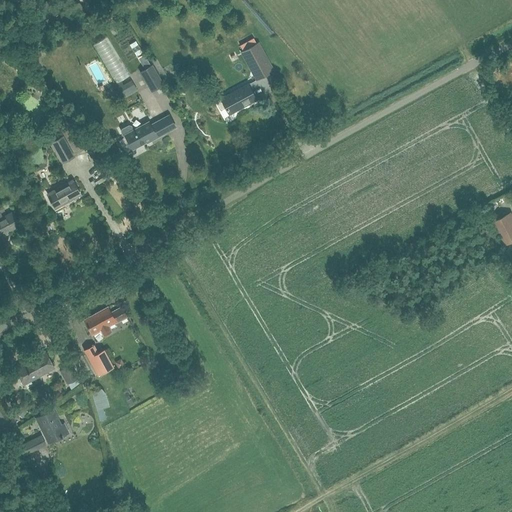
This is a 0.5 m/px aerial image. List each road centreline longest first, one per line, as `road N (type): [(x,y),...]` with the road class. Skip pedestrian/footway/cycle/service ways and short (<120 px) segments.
road 1 (residential): [(0,328),(511,37)]
road 2 (track): [(296,511),(511,389)]
